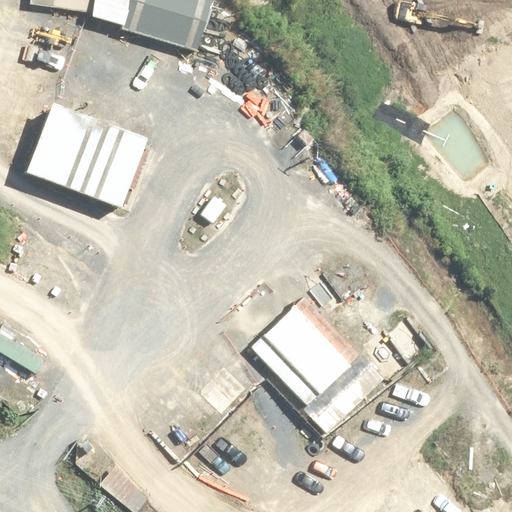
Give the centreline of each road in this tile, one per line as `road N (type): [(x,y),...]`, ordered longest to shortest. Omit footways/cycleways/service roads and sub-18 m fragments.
road 1 (tertiary): [(0,226),(214,356),(358,460),(414,511)]
road 2 (tertiary): [(263,511),(182,440),(0,340)]
